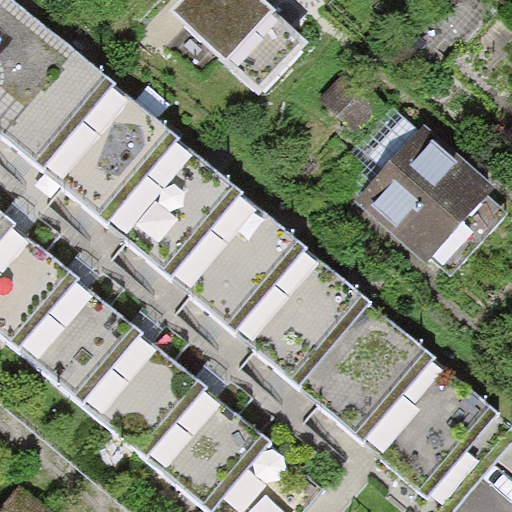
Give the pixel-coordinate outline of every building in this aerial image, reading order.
[(511,428),(8,0),(0,0),(0,129),(449,511),(454,511),(511,444),(511,428)] [(262,0),(184,0),(175,11),(261,92),(310,43),(262,0)] [(352,71),(323,98),(357,133),(385,106),(352,71)] [(428,121),(355,203),(424,264),(429,259),(453,279),(511,212),(511,210),(494,195),(502,186),(428,121)] [(0,333),(210,511),(305,511),(323,492),(0,217),(0,333)] [(52,511),(24,486),(0,511),(52,511)]
